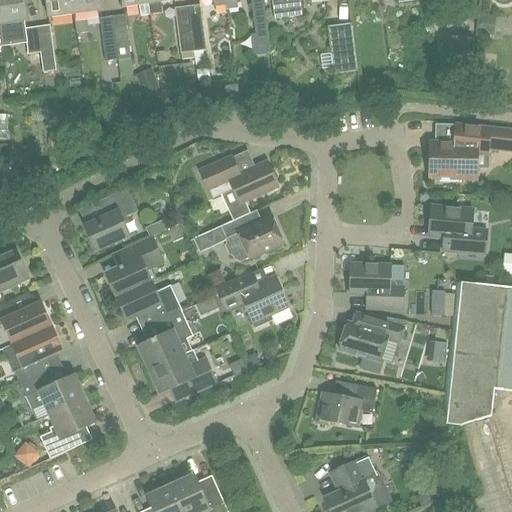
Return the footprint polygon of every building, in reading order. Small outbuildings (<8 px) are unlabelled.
[(21,0),(0,0),(0,36),(2,47),(14,46),(11,24),(25,22),(21,0)] [(76,35),(71,0),(45,0),(48,19),(74,15),(76,35)] [(98,0),(71,0),(76,35),(88,33),(86,13),(100,11),(98,0)] [(149,5),(148,0),(122,0),(124,8),(149,5)] [(174,0),(148,0),(149,5),(151,15),(162,14),(161,3),(175,1),(174,0)] [(227,11),(225,0),(212,0),(213,3),(213,8),(225,6),(225,11),(227,11)] [(225,0),(227,11),(238,9),(237,0),(249,0),(256,43),(269,41),(263,0),(225,0)] [(300,0),(271,0),(275,20),(302,16),(300,0)] [(200,6),(188,7),(194,52),(206,50),(200,6)] [(194,52),(188,7),(174,9),(180,54),(194,52)] [(125,15),(113,17),(119,62),(131,60),(125,15)] [(119,62),(113,17),(99,19),(105,63),(119,61),(119,62)] [(352,24),(327,27),(334,75),(357,72),(352,24)] [(37,28),(43,72),(43,73),(56,72),(50,26),(37,28)] [(43,72),(37,28),(24,29),(28,56),(40,54),(43,73),(43,72)] [(474,40),(447,37),(444,69),(471,73),(474,40)] [(474,146),(481,146),(481,151),(488,152),(488,149),(511,151),(511,131),(454,125),(454,145),(430,144),(429,178),(439,178),(439,182),(461,183),(461,179),(477,179),(477,168),(474,168),(474,146)] [(269,167),(267,162),(240,175),(232,157),(200,172),(208,190),(209,190),(213,199),(233,190),(239,205),(278,187),(276,182),(277,178),(273,170),(269,167)] [(127,217),(138,212),(129,192),(101,205),(106,217),(85,227),(95,252),(130,236),(124,224),(129,222),(127,217)] [(428,237),(442,239),(441,252),(485,256),(487,230),(471,229),(473,210),(431,207),(428,237)] [(245,216),(221,227),(228,243),(226,247),(230,254),(234,256),(235,259),(240,261),(248,258),(249,260),(284,244),(272,218),(251,228),(245,216)] [(163,260),(153,237),(111,256),(117,269),(106,274),(116,298),(151,282),(146,272),(152,269),(150,265),(163,260)] [(0,258),(0,293),(30,280),(22,262),(18,263),(13,252),(0,258)] [(390,281),(390,266),(350,265),(349,295),(366,296),(366,309),(403,310),(404,288),(396,288),(396,284),(393,281),(390,281)] [(255,329),(291,312),(276,278),(250,289),(244,276),(216,289),(226,313),(240,306),(245,309),(255,329)] [(182,311),(171,286),(156,293),(151,282),(116,298),(127,321),(151,311),(157,324),(182,312),(182,311)] [(511,288),(461,283),(446,425),(459,426),(491,416),(494,390),(511,391),(511,288)] [(51,327),(41,304),(22,312),(18,311),(13,301),(0,306),(0,323),(2,322),(12,345),(51,327)] [(179,343),(193,337),(182,312),(157,324),(162,336),(139,347),(149,371),(184,355),(179,343)] [(400,340),(405,322),(354,312),(351,325),(347,323),(339,350),(363,357),(359,370),(378,376),(382,363),(380,362),(388,336),(400,340)] [(43,360),(62,351),(51,327),(12,345),(23,368),(15,372),(21,385),(46,374),(42,363),(43,360)] [(452,363),(451,346),(438,347),(440,364),(452,363)] [(160,394),(169,391),(174,403),(217,384),(206,359),(189,367),(184,355),(149,371),(160,394)] [(84,400),(74,376),(52,386),(46,374),(21,385),(32,411),(45,405),(50,416),(84,400)] [(372,414),(376,390),(356,386),(353,400),(323,394),(318,420),(357,428),(360,411),(372,414)] [(95,424),(84,400),(50,416),(55,426),(50,429),(51,432),(40,437),(50,459),(76,448),(70,435),(95,424)] [(27,470),(47,462),(41,447),(21,456),(27,470)] [(377,511),(387,508),(373,478),(377,477),(368,458),(355,464),(355,462),(330,474),(339,493),(324,499),(329,511),(377,511)] [(194,476),(170,487),(181,511),(227,511),(218,491),(204,498),(194,476)] [(181,511),(170,487),(147,498),(153,511),(181,511)]
